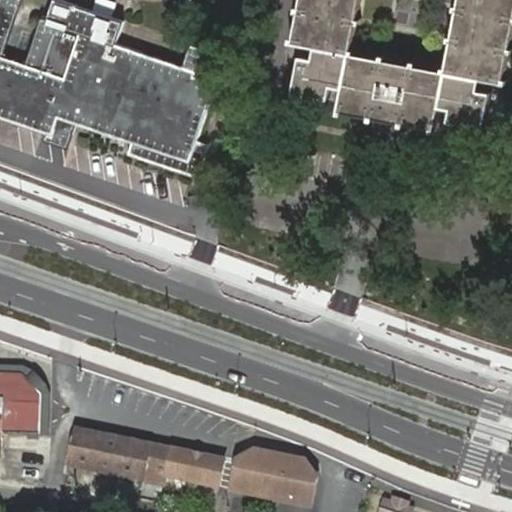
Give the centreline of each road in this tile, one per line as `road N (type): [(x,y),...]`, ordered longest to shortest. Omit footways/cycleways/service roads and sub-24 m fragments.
road 1 (secondary): [(511,393),(0,208)]
road 2 (secondary): [(0,281),(511,465)]
